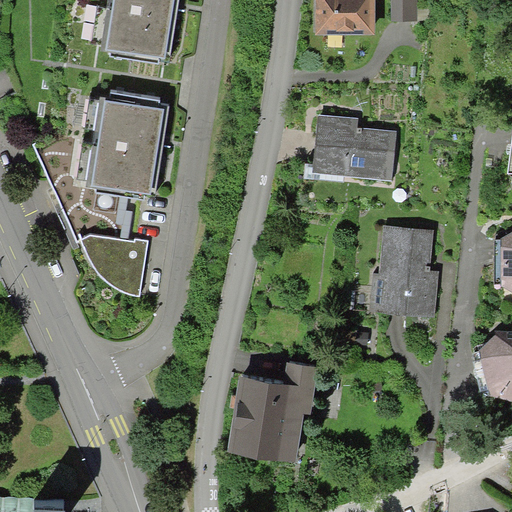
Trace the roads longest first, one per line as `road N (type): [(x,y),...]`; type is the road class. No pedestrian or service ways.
road 1 (residential): [(207,511),(214,406),(273,125),(290,0)]
road 2 (residential): [(217,0),(171,328),(159,346),(84,382)]
road 3 (tertiary): [(0,200),(84,382)]
road 4 (residential): [(355,511),(511,441)]
road 5 (tertiary): [(84,382),(139,511)]
